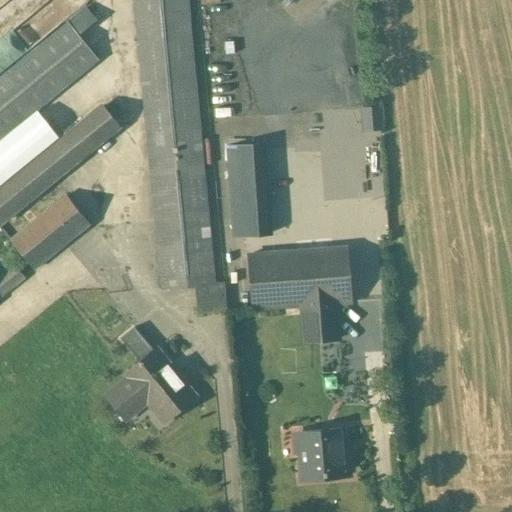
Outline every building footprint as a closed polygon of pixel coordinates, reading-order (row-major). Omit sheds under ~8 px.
[(188,0),(132,0),(159,291),(193,287),(193,284),(215,282),(188,0)] [(66,25),(0,77),(0,137),(95,63),(66,25)] [(104,100),(0,186),(0,219),(120,120),(104,100)] [(363,131),(383,130),(381,105),(361,106),(363,131)] [(262,146),(230,148),(235,209),(267,206),(262,146)] [(65,194),(11,240),(32,264),(85,219),(65,194)] [(267,206),(235,209),(237,235),(269,232),(267,206)] [(347,247),(245,254),(249,307),(301,303),(336,301),(351,300),(347,247)] [(0,291),(22,272),(10,258),(0,266),(0,291)] [(215,282),(193,284),(193,287),(196,312),(227,309),(224,281),(215,282)] [(336,301),(301,303),(304,341),(339,338),(336,301)] [(194,397),(154,348),(152,350),(133,327),(119,338),(138,361),(123,373),(127,377),(104,396),(123,420),(147,400),(164,421),(194,397)] [(341,430),(299,433),(303,479),(350,475),(348,457),(343,458),(341,430)]
